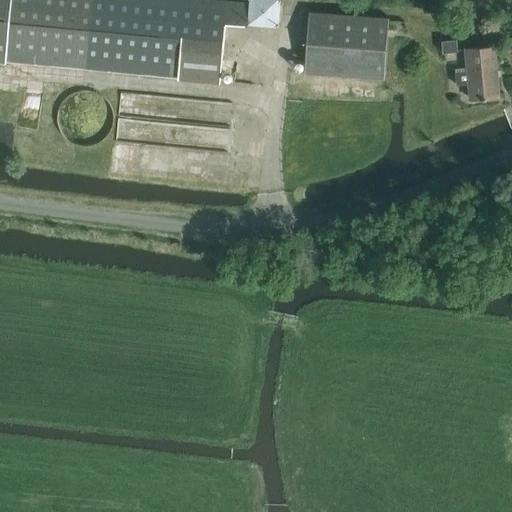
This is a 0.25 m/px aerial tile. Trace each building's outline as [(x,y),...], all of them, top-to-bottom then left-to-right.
[(0,0),(0,58),(221,80),(226,24),(246,25),(248,2),(226,0),(0,0)] [(251,0),(251,12),(282,13),(282,0),(251,0)] [(305,72),(385,78),(390,16),(310,10),(305,72)] [(443,52),(458,51),(457,39),(442,40),(443,52)] [(455,67),(455,71),(456,84),(468,83),(469,98),(499,95),(495,45),(465,48),(467,66),(455,67)] [(121,103),(178,105),(179,81),(122,79),(121,103)] [(115,115),(115,114),(115,109),(114,104),(111,100),(108,95),(104,91),(99,88),(93,86),(88,86),(83,86),(78,87),(73,90),(69,93),(65,97),(62,102),(60,107),(59,113),(59,118),(61,124),(64,129),(66,133),(70,136),(75,139),(82,141),(86,142),(91,142),(96,140),(102,138),(106,134),(109,131),(113,125),(115,120),(115,115)] [(174,126),(230,128),(230,113),(175,111),(174,126)] [(121,135),(120,159),(160,161),(161,137),(121,135)]
